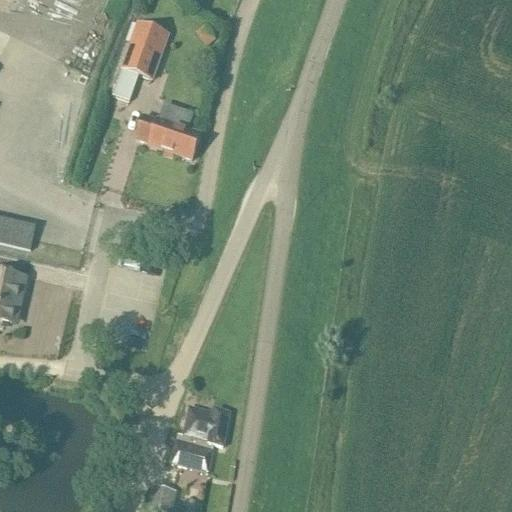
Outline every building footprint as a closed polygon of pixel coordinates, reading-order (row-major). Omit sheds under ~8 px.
[(153,84),(170,38),(137,25),(115,86),(133,93),(138,79),(153,84)] [(197,36),(206,47),(215,40),(206,29),(197,36)] [(64,59),(83,69),(92,49),(73,40),(64,59)] [(156,124),(142,119),(135,139),(150,144),(148,148),(192,163),(201,138),(157,122),(156,124)] [(0,223),(0,252),(29,257),(34,228),(0,223)] [(24,280),(0,275),(0,323),(11,326),(19,290),(22,291),(24,280)] [(222,450),(229,414),(214,411),(213,415),(188,409),(183,438),(178,437),(171,467),(191,471),(192,466),(207,469),(206,475),(207,475),(213,448),(222,450)] [(172,511),(177,494),(153,489),(147,511),(172,511)]
